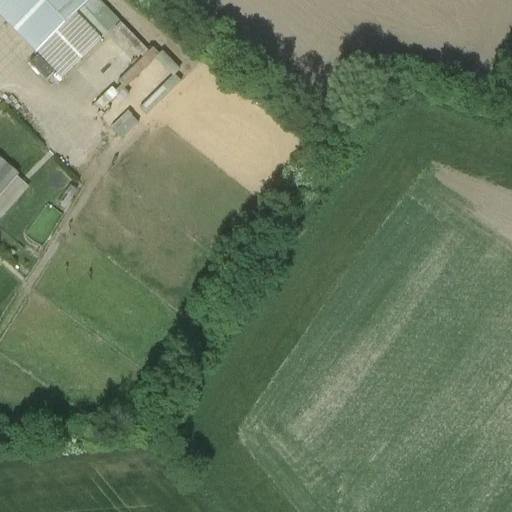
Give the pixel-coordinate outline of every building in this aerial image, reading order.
[(91,0),(0,0),(0,17),(36,55),(91,0)] [(147,53),(119,24),(113,30),(141,59),(130,69),(137,76),(153,60),(146,54),(147,53)] [(165,50),(158,55),(171,76),(179,71),(165,50)] [(139,110),(146,116),(180,83),(174,76),(139,110)] [(0,159),(0,196),(19,176),(0,159)]
